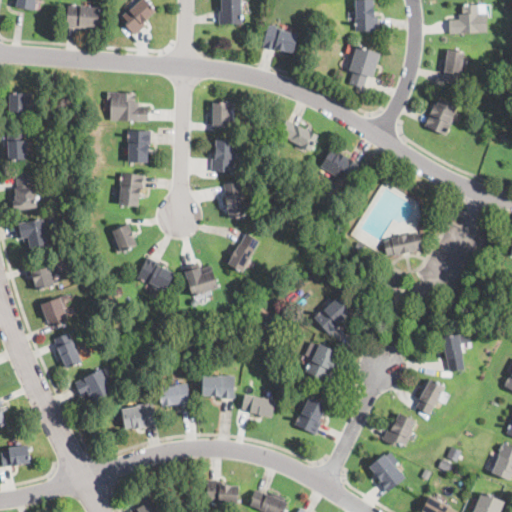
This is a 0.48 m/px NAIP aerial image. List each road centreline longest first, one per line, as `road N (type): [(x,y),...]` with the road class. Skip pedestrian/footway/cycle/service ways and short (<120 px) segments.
road 1 (residential): [(0,51),(237,71),(285,84),(459,183),(511,200)]
road 2 (residential): [(368,511),(308,464),(211,444),(167,448),(0,499)]
road 3 (residential): [(0,282),(40,395),(102,511)]
road 4 (residential): [(185,0),(179,212)]
road 5 (residential): [(377,134),(414,49),(412,0)]
road 6 (residential): [(325,484),(381,365)]
